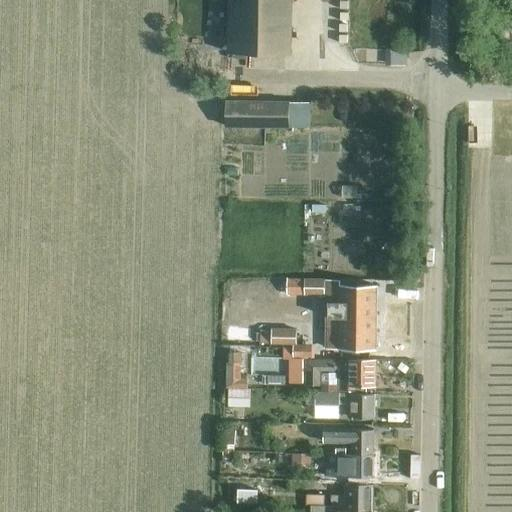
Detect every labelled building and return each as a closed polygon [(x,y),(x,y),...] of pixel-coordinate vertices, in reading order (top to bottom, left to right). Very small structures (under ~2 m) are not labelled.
[(291,51),(292,0),(231,0),(230,50),(291,51)] [(405,50),(390,49),(390,65),(404,65),(405,50)] [(313,104),(289,103),(289,100),(225,98),(225,123),(312,126),(313,104)] [(327,281),(306,280),(305,296),(327,296),(327,281)] [(340,281),(327,281),(327,296),(327,300),(328,300),(327,348),(339,348),(376,348),(377,286),(340,285),(340,281)] [(255,325),(255,286),(234,286),(234,326),(246,326),(246,325),(255,325)] [(246,344),(246,327),(232,328),(232,344),(246,344)] [(271,329),(271,344),(296,344),(296,330),(271,329)] [(226,362),(225,388),(247,388),(248,378),(246,378),(246,375),(241,375),(241,365),(248,365),(248,353),(250,353),(250,346),(223,346),(223,362),(226,362)] [(349,360),(311,359),(311,348),(293,348),(292,358),(289,358),(289,383),(303,383),(303,385),(321,386),(321,389),(357,391),(358,384),(375,384),(376,360),(349,359),(349,360)] [(286,376),(264,375),(264,384),(286,385),(286,376)] [(228,406),(249,407),(250,389),(228,389),(228,406)] [(375,393),(316,391),(315,405),(339,405),(339,402),(353,403),(352,417),(374,418),(375,393)] [(351,453),(373,454),(374,429),(325,428),(324,441),(351,442),(351,453)] [(235,444),(235,430),(226,430),(225,451),(234,451),(234,444),(235,444)] [(317,451),(317,438),(287,439),(287,451),(317,451)] [(311,454),(291,453),(291,465),(311,466),(311,454)] [(373,454),(351,453),(327,453),(327,462),(336,463),(336,457),(340,457),(340,475),(373,476),(373,454)] [(241,474),(240,487),(262,488),(263,475),(241,474)] [(328,489),(328,480),(310,480),(309,488),(328,489)] [(344,510),(372,510),(373,483),(345,483),(345,494),(330,494),(330,505),(345,505),(344,510)] [(237,489),(237,502),(257,503),(257,490),(237,489)] [(306,505),(310,505),(324,505),(325,495),(306,494),(306,505)]
